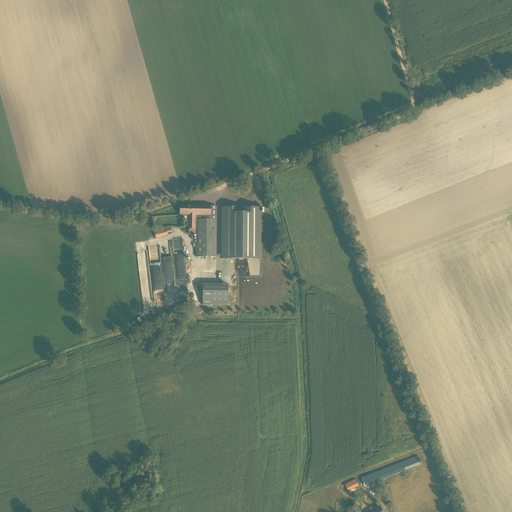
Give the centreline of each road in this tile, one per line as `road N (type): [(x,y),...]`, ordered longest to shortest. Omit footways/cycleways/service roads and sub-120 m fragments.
road 1 (unclassified): [(0,200),(91,213),(158,208),(414,105)]
road 2 (track): [(455,511),(315,149)]
